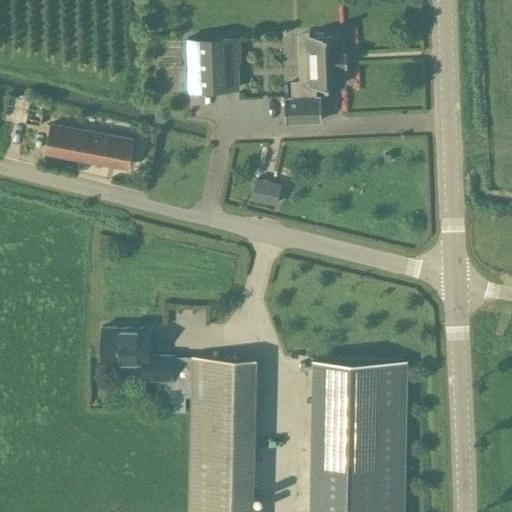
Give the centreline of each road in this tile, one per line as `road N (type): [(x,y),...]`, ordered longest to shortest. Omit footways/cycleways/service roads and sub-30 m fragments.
road 1 (unclassified): [(452,280),(0,162)]
road 2 (tertiary): [(452,280),(442,0)]
road 3 (tertiary): [(462,511),(452,280)]
